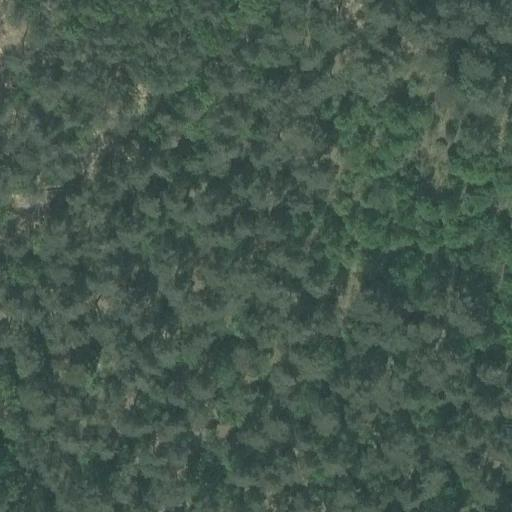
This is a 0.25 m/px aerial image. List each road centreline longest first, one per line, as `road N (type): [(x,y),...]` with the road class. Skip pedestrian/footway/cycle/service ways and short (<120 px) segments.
road 1 (track): [(0,247),(179,88)]
road 2 (track): [(179,88),(278,0)]
road 3 (track): [(84,511),(0,414)]
